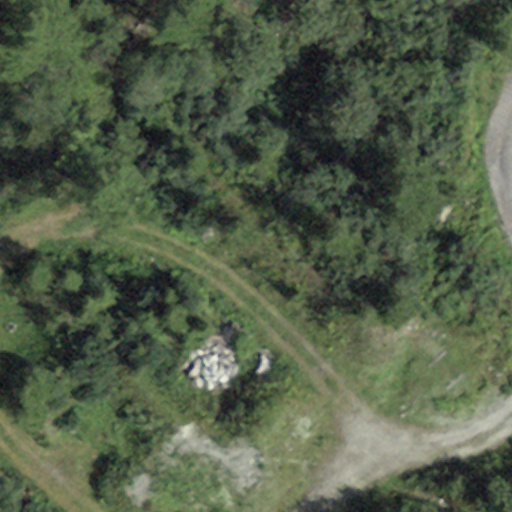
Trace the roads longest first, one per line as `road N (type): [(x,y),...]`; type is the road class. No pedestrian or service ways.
road 1 (track): [(511,416),(491,432),(436,445),(384,439),(253,304),(165,242),(118,232),(24,235),(0,257)]
road 2 (track): [(0,418),(101,511)]
